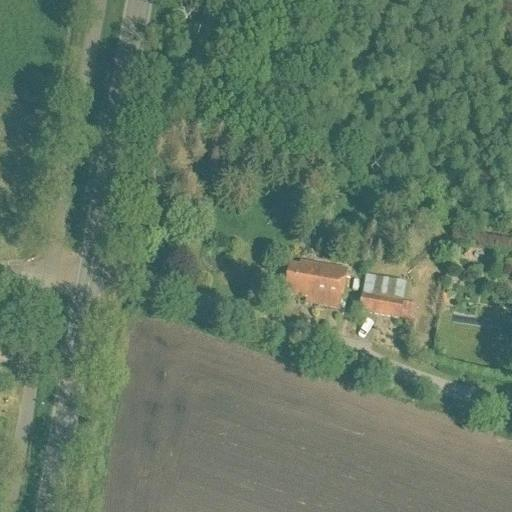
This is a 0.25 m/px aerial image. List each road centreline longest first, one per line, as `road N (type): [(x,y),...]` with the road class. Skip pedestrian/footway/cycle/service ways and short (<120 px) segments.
road 1 (unclassified): [(94,264),(478,401),(511,404)]
road 2 (secondary): [(94,264),(141,0)]
road 3 (unclassified): [(99,0),(54,257)]
road 4 (unclassified): [(54,257),(5,511)]
road 5 (secondary): [(44,511),(94,264)]
